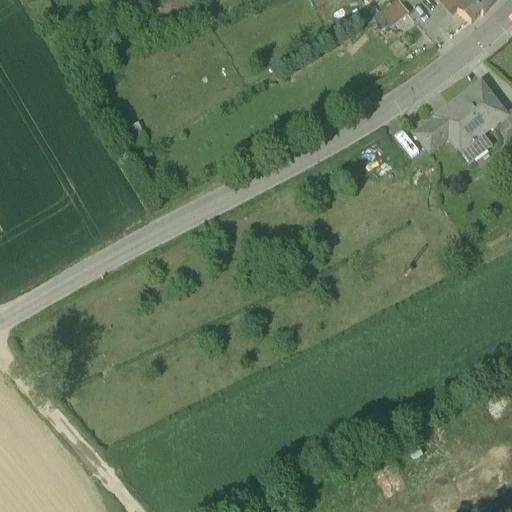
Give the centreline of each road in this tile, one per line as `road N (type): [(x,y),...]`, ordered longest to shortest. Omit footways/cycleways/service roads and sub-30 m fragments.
road 1 (tertiary): [(511,10),(405,98),(0,322)]
road 2 (track): [(0,348),(132,511)]
